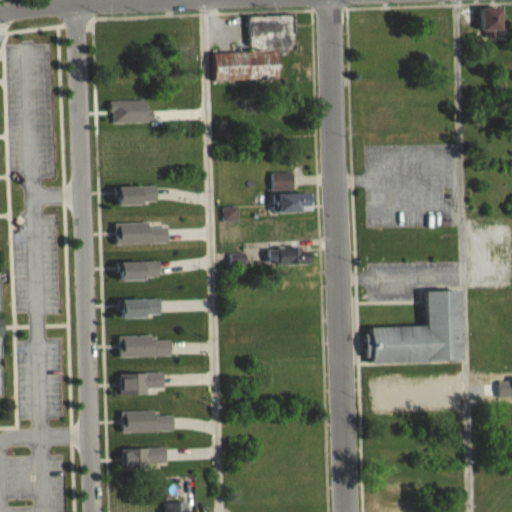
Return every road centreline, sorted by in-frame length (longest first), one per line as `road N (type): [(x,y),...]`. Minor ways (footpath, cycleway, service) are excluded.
road 1 (residential): [(331,0),(346,511)]
road 2 (residential): [(78,7),(90,511)]
road 3 (residential): [(78,7),(253,0)]
